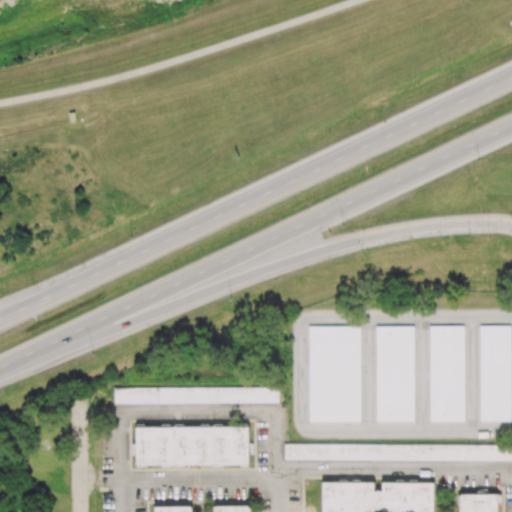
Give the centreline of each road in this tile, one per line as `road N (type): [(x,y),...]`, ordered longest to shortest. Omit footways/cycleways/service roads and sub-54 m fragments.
road 1 (motorway): [(0,401),(122,317),(511,126)]
road 2 (motorway): [(511,75),(0,315)]
road 3 (motorway): [(0,462),(319,218)]
